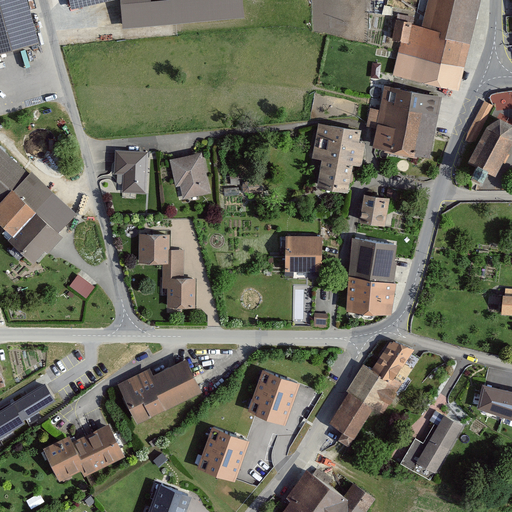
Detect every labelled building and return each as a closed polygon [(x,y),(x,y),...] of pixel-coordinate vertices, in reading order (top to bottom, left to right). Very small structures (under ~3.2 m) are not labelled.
[(0,0),(0,51),(34,42),(22,0),(0,0)] [(115,0),(118,28),(238,20),(236,0),(115,0)] [(454,91),(461,61),(476,0),(422,0),(417,25),(390,19),(386,38),(397,41),(389,76),(454,91)] [(363,127),(372,129),(369,147),(429,157),(438,95),(379,86),(375,109),(367,108),(363,127)] [(493,105),(484,102),(467,133),(465,141),(469,142),(475,141),(493,105)] [(494,178),(511,146),(511,138),(511,139),(511,126),(503,122),(492,127),(488,125),(467,163),(494,178)] [(347,166),(359,167),(363,142),(355,141),(357,131),(315,123),(309,158),(316,159),(311,189),(343,194),(347,166)] [(0,229),(6,236),(0,242),(30,267),(66,224),(41,203),(51,193),(28,169),(27,170),(0,144),(0,229)] [(144,194),(145,176),(146,151),(123,150),(111,149),(109,175),(121,175),(120,192),(144,194)] [(208,192),(199,152),(166,159),(176,199),(208,192)] [(246,194),(263,194),(262,176),(245,176),(246,194)] [(380,227),(385,198),(357,193),(353,222),(380,227)] [(161,265),(161,270),(182,271),(182,250),(168,250),(168,233),(135,233),(134,265),(161,265)] [(316,274),(319,236),(282,233),(280,271),(316,274)] [(395,242),(347,237),(340,312),(388,317),(395,242)] [(182,271),(161,270),(160,289),(163,289),(163,308),(193,310),(194,279),(182,279),(182,271)] [(79,272),(70,285),(87,297),(96,284),(79,272)] [(511,292),(497,292),(497,314),(511,314),(511,292)] [(310,329),(328,329),(328,313),(311,313),(310,329)] [(345,390),(324,421),(339,431),(333,440),(345,447),(351,439),(371,408),(372,408),(382,414),(400,387),(391,382),(414,346),(390,339),(369,368),(361,364),(345,390)] [(150,373),(148,368),(112,386),(115,391),(131,424),(197,390),(181,357),(150,373)] [(294,381),(257,369),(242,412),(280,425),(294,381)] [(42,381),(0,406),(0,434),(54,402),(42,381)] [(511,392),(483,385),(478,409),(511,420),(511,392)] [(433,474),(462,427),(440,413),(411,460),(433,474)] [(244,435),(207,424),(193,468),(229,480),(244,435)] [(53,481),(76,468),(80,476),(122,455),(106,425),(68,444),(63,435),(36,449),(53,481)] [(346,511),(348,510),(351,511),(364,511),(375,498),(346,476),(337,488),(305,466),(272,511),(346,511)] [(181,511),(188,491),(152,479),(140,511),(181,511)] [(41,492),(28,498),(31,505),(45,499),(41,492)]
